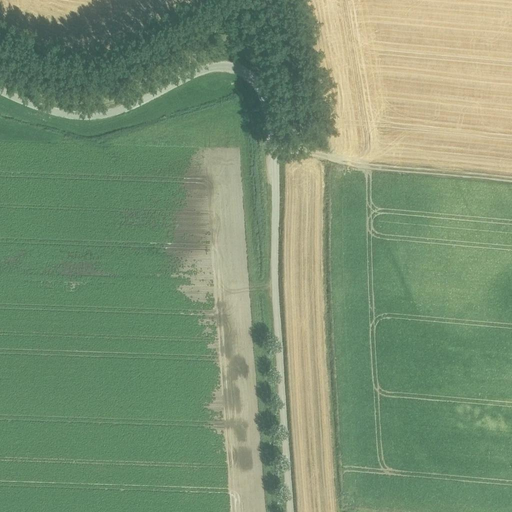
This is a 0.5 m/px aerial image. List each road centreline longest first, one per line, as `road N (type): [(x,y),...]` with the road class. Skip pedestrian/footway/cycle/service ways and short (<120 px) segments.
road 1 (unclassified): [(290,511),(272,152),(260,89),(235,66),(215,66),(92,117),(52,112),(0,90)]
road 2 (track): [(272,152),(511,175)]
